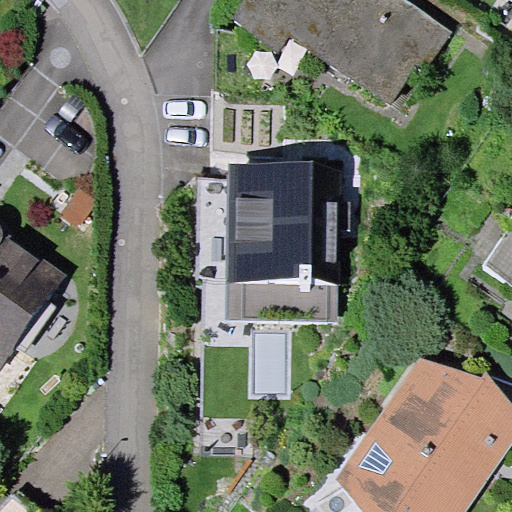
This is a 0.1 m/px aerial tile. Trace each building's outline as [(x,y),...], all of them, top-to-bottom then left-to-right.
[(418,78),(444,40),(383,0),(250,0),(230,30),(273,58),(284,42),(385,110),(410,72),(418,78)] [(488,72),(511,88),(511,58),(502,52),(488,72)] [(281,100),(206,99),(205,161),(280,163),(281,100)] [(323,291),(328,291),(330,181),(230,179),(230,189),(193,189),(191,291),(198,291),(195,444),(245,445),(247,327),(322,328),(323,291)] [(511,224),(479,272),(511,295),(511,224)] [(0,356),(6,360),(55,290),(0,252),(0,356)] [(456,511),(483,474),(471,466),(481,452),(487,456),(492,449),(455,424),(475,395),(419,376),(341,490),(359,511),(456,511)] [(21,511),(9,501),(0,510),(0,511),(21,511)]
